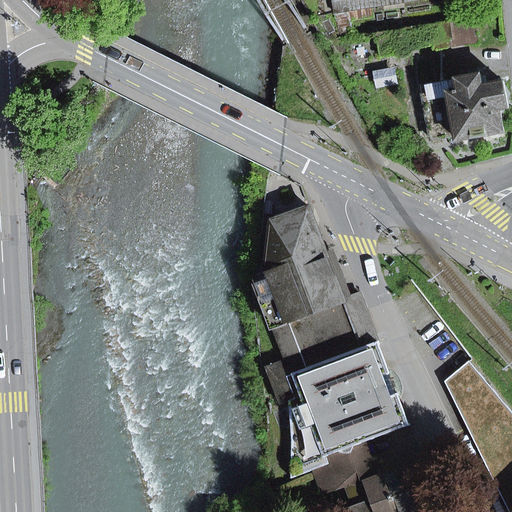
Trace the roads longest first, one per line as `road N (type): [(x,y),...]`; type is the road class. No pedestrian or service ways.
road 1 (residential): [(336,173),(377,309),(461,511)]
road 2 (tertiary): [(336,173),(84,45)]
road 3 (primary): [(6,320),(16,511)]
road 4 (tertiary): [(455,232),(336,173)]
road 5 (primary): [(0,194),(6,320)]
